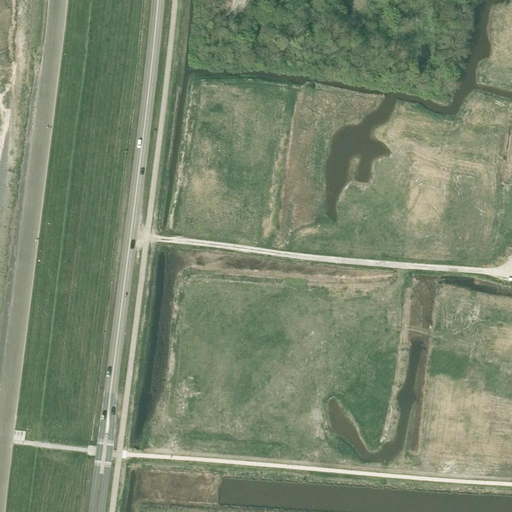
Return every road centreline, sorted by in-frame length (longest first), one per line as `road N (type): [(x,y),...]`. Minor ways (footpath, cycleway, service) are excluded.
road 1 (secondary): [(110,393),(157,0)]
road 2 (secondary): [(110,393),(91,511)]
